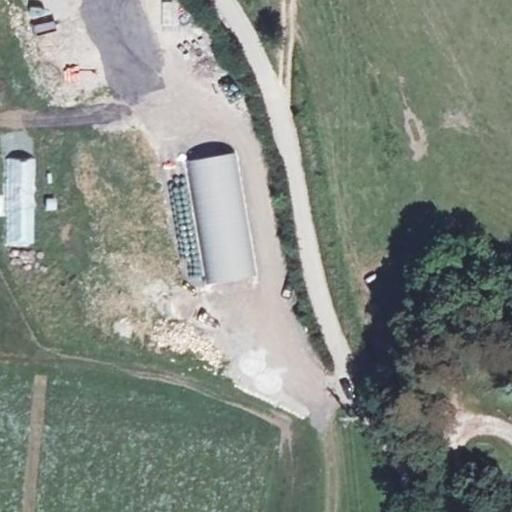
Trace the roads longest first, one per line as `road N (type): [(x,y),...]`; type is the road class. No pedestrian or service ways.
road 1 (unclassified): [(417,511),(346,377),(268,84),(218,0)]
road 2 (track): [(511,433),(471,419),(441,431),(409,499)]
